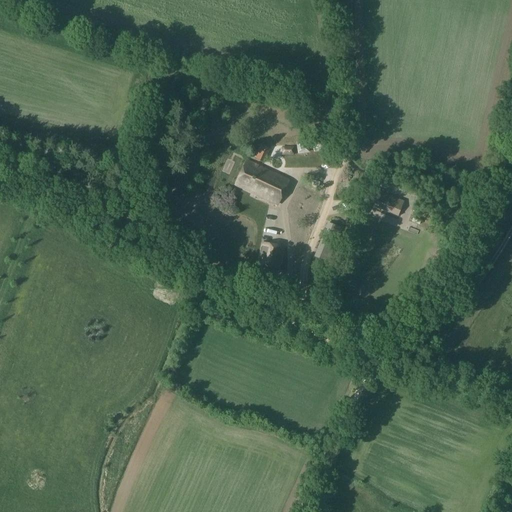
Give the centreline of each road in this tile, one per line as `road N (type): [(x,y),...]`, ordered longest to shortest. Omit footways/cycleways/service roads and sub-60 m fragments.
road 1 (track): [(375,358),(220,299),(172,271),(130,182)]
road 2 (track): [(304,511),(375,358)]
road 3 (track): [(511,411),(375,358)]
road 4 (track): [(288,325),(283,210),(294,182)]
